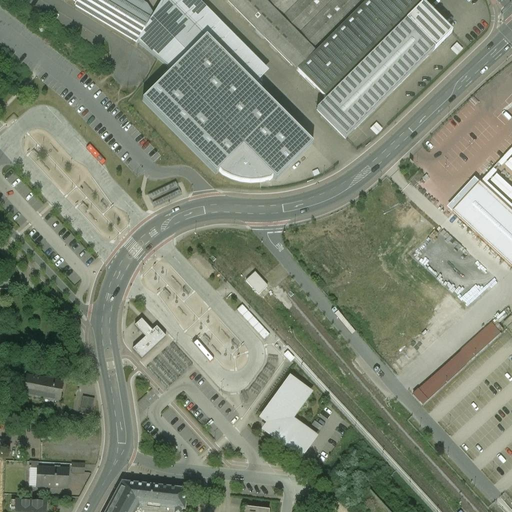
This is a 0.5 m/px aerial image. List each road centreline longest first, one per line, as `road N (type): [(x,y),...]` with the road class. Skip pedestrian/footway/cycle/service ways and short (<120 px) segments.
road 1 (residential): [(154,232),(182,215),(287,210),(345,188),(511,33)]
road 2 (residential): [(118,455),(285,482)]
road 3 (residential): [(0,219),(76,302),(106,322)]
road 4 (residential): [(118,455),(106,322)]
